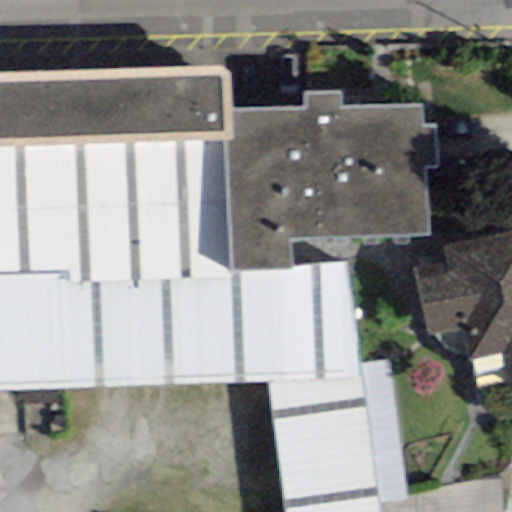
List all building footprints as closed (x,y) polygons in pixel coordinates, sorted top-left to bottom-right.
[(228,65),(0,73),(0,389),(268,383),(359,381),(358,366),(350,264),(290,265),(290,270),(231,272),(223,139),(230,139),(229,112),(228,65)] [(289,241),(426,236),(424,169),(438,169),(436,127),(422,127),(422,106),(341,108),(340,92),(303,93),(304,109),(229,112),(230,139),(231,272),(290,270),(290,265),(289,241)] [(510,397),(511,396),(511,231),(444,245),(447,261),(413,268),(427,336),(437,335),(440,342),(446,349),(456,354),(466,352),(467,361),(500,353),(510,397)] [(389,361),(358,366),(359,381),(381,503),(407,497),(389,361)] [(382,511),(381,503),(359,381),(268,383),(284,511),(382,511)]
